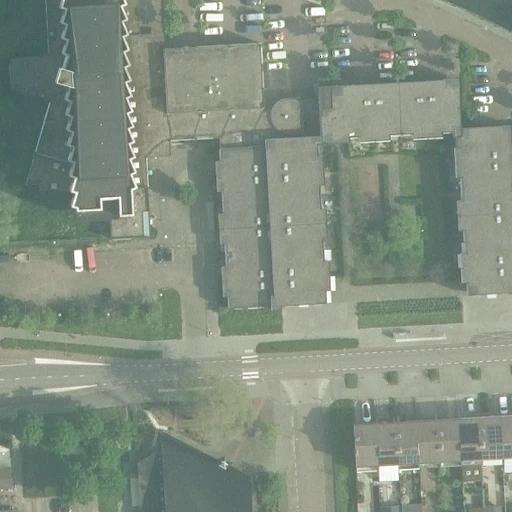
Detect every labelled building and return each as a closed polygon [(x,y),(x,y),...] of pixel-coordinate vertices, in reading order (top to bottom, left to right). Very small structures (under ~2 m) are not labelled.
[(45,0),(49,56),(9,59),(11,92),(50,104),(25,186),(39,185),(39,195),(76,193),(77,211),(104,210),(104,218),(109,218),(111,240),(151,238),(146,159),(158,158),(158,142),(167,142),(163,56),(153,57),(152,34),(139,35),(137,0),(45,0)] [(261,44),(162,50),(163,56),(167,142),(219,139),(220,150),(220,152),(266,149),(264,112),(261,44)] [(319,88),(319,90),(318,90),(317,88),(318,98),(287,99),(284,100),(282,100),(280,101),(278,102),(276,104),(274,105),(273,107),(272,109),(271,111),(264,112),(266,149),(318,146),(323,146),(323,145),(339,145),(349,144),(349,139),(452,133),(452,139),(458,138),(461,138),(460,129),(458,80),(330,88),(319,88)] [(458,138),(465,269),(467,297),(511,294),(511,132),(510,133),(509,127),(460,129),(461,138),(458,138)] [(266,149),(220,152),(229,310),(327,305),(318,146),(266,149)] [(511,417),(500,418),(502,458),(502,464),(511,463),(511,417)] [(500,418),(479,420),(481,460),(502,458),(500,418)] [(479,420),(458,421),(460,461),(481,460),(479,420)] [(458,421),(437,422),(440,462),(460,461),(458,421)] [(437,422),(417,423),(419,463),(440,462),(437,422)] [(417,423),(396,424),(398,464),(419,463),(417,423)] [(396,424),(375,426),(377,465),(398,464),(396,424)] [(377,465),(375,426),(354,427),(355,450),(354,450),(354,455),(355,455),(356,467),(377,465)] [(160,450),(137,465),(139,504),(139,511),(248,511),(247,479),(223,467),(225,466),(225,464),(221,462),(219,463),(180,443),(166,453),(160,450)] [(0,480),(12,480),(12,470),(0,470),(0,480)] [(12,480),(0,480),(0,490),(13,490),(12,480)] [(499,502),(484,503),(485,507),(484,511),(499,511),(499,506),(499,502)]
